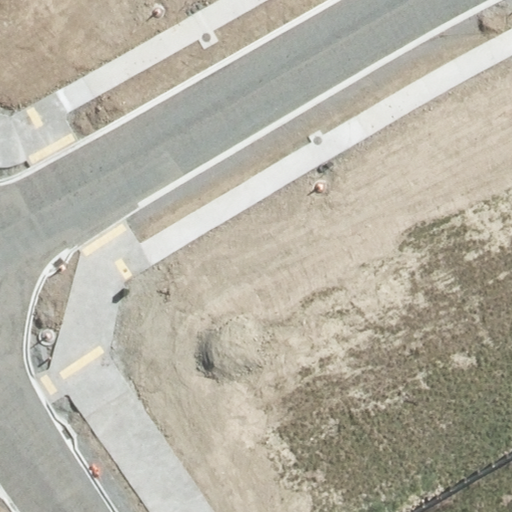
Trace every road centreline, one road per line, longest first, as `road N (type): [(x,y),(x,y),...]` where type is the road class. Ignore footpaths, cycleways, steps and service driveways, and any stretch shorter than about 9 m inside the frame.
road 1 (residential): [(398,0),(0,241)]
road 2 (residential): [(71,511),(0,404)]
